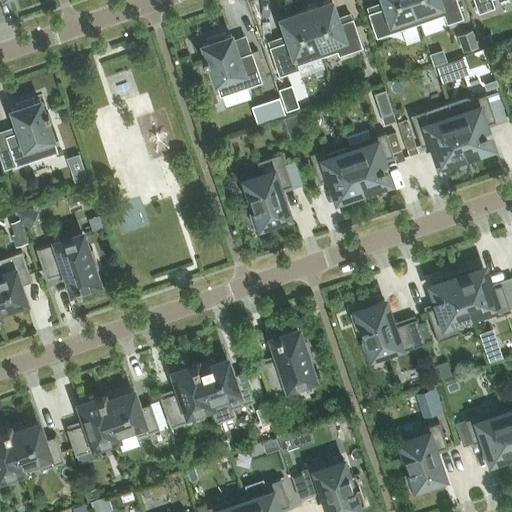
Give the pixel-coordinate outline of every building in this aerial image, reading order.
[(318,2),(305,6),(322,55),(337,50),(338,55),(362,47),(352,18),(339,22),(331,0),(329,0),(319,4),(318,2)] [(382,0),(385,6),(368,12),(376,37),(419,22),(411,0),(382,0)] [(411,0),(419,22),(443,14),(446,23),(463,17),(456,0),(411,0)] [(474,0),(478,12),(495,6),(492,0),(474,0)] [(288,40),(269,46),(279,75),(299,68),(297,63),(322,55),(305,6),(304,6),(305,8),(280,17),(288,40)] [(458,34),(463,50),(478,45),(473,29),(458,34)] [(207,56),(203,57),(205,62),(208,60),(221,95),(262,81),(251,51),(238,55),(231,34),(226,35),(225,32),(206,38),(207,42),(202,43),(207,56)] [(489,34),(480,37),(483,46),(493,43),(489,34)] [(449,61),(436,66),(440,78),(453,74),(449,61)] [(496,79),(484,83),(486,89),(498,85),(496,79)] [(292,84),(279,88),(287,110),(300,106),(292,84)] [(451,114),(465,155),(466,159),(491,151),(485,134),(486,134),(484,130),(482,124),(495,120),(486,93),(471,98),(466,97),(449,103),(452,114),(451,114)] [(35,101),(34,97),(15,103),(16,107),(11,109),(19,130),(5,135),(16,165),(58,151),(46,116),(49,115),(48,110),(44,111),(40,99),(35,101)] [(390,100),(378,104),(382,116),(394,112),(390,100)] [(443,162),(465,155),(451,114),(452,114),(449,103),(448,101),(447,101),(410,114),(421,145),(434,141),(443,167),(445,167),(443,162)] [(281,102),(273,105),(276,117),(285,114),(281,102)] [(284,117),(290,136),(305,131),(299,112),(284,117)] [(402,133),(408,148),(416,145),(411,130),(402,133)] [(350,149),(365,193),(389,186),(383,169),(384,169),(382,165),(381,165),(380,159),(393,155),(392,151),(401,148),(395,131),(386,134),(385,131),(370,136),(372,141),(350,149)] [(365,193),(350,149),(349,145),(326,153),(324,148),(309,153),(318,180),(332,176),(341,202),(365,193)] [(292,184),(281,152),(257,160),(261,172),(244,178),(253,205),(252,205),(253,208),(250,210),(247,202),(246,203),(254,227),(286,216),(276,189),(292,184)] [(84,170),(73,174),(76,182),(87,178),(84,170)] [(18,210),(22,223),(30,226),(37,210),(28,207),(18,210)] [(28,242),(19,219),(11,223),(15,233),(11,234),(16,246),(28,242)] [(76,288),(76,289),(81,287),(80,286),(97,281),(93,269),(98,267),(92,248),(87,250),(81,233),(36,248),(46,277),(47,276),(66,270),(72,289),(76,288)] [(0,257),(0,262),(2,267),(0,268),(0,308),(24,300),(19,284),(30,280),(31,281),(32,280),(21,250),(0,257)] [(479,261),(456,269),(471,314),(492,306),(495,315),(511,310),(501,283),(488,287),(479,261)] [(472,318),(471,314),(456,269),(431,277),(437,294),(436,294),(437,298),(438,298),(440,304),(427,308),(437,339),(460,332),(457,324),(472,318)] [(511,278),(501,283),(511,310),(511,309),(511,278)] [(416,318),(405,321),(390,326),(381,300),(349,310),(357,334),(359,334),(356,326),(360,325),(361,329),(362,328),(371,355),(396,347),(397,351),(414,345),(413,345),(424,341),(416,318)] [(308,360),(313,358),(306,339),(301,341),(297,329),(280,335),(280,334),(276,335),(276,336),(272,337),(279,357),(260,363),(259,363),(258,363),(268,392),(313,377),(308,360)] [(235,414),(233,407),(254,399),(244,370),(243,370),(243,371),(231,375),(226,359),(199,368),(197,362),(196,362),(210,404),(211,404),(216,420),(235,414)] [(447,361),(433,366),(437,378),(452,374),(447,361)] [(170,426),(191,419),(189,412),(210,404),(196,362),(191,364),(191,365),(174,371),(180,390),(161,396),(160,396),(170,426)] [(420,392),(426,413),(442,408),(435,387),(420,392)] [(136,436),(159,428),(150,402),(149,402),(149,403),(138,407),(132,391),(105,400),(103,394),(102,394),(117,436),(134,430),(136,436)] [(75,454),(96,447),(95,444),(117,436),(102,394),(97,396),(98,397),(80,403),(86,422),(68,428),(66,428),(75,454)] [(511,407),(503,411),(511,437),(511,407)] [(465,419),(455,422),(463,445),(472,442),(486,438),(495,464),(511,458),(511,437),(503,411),(502,411),(481,418),(480,414),(465,419)] [(287,417),(273,422),(278,435),(292,430),(287,417)] [(404,472),(409,488),(441,477),(432,451),(447,445),(439,421),(422,427),(424,431),(399,440),(408,467),(407,467),(408,470),(404,472)] [(38,457),(42,468),(65,460),(56,434),(54,434),(55,435),(43,439),(38,423),(10,432),(8,426),(7,427),(22,469),(23,468),(21,463),(38,457)] [(0,480),(2,480),(1,476),(22,469),(7,427),(3,428),(3,429),(0,430),(0,480)] [(293,431),(278,437),(283,451),(298,445),(293,431)] [(279,448),(276,438),(262,442),(266,453),(279,448)] [(302,473),(293,476),(299,496),(324,487),(332,511),(338,511),(365,503),(359,487),(354,488),(353,485),(352,485),(343,458),(319,467),(317,462),(300,468),(302,473)] [(244,494),(243,494),(249,511),(276,511),(275,509),(289,504),(280,478),(265,483),(268,491),(246,498),(244,494)] [(96,489),(86,492),(88,500),(99,497),(96,489)] [(205,502),(195,505),(197,511),(249,511),(243,494),(206,507),(205,502)] [(101,497),(91,501),(95,510),(104,507),(101,497)] [(90,511),(87,502),(73,507),(74,511),(90,511)]
